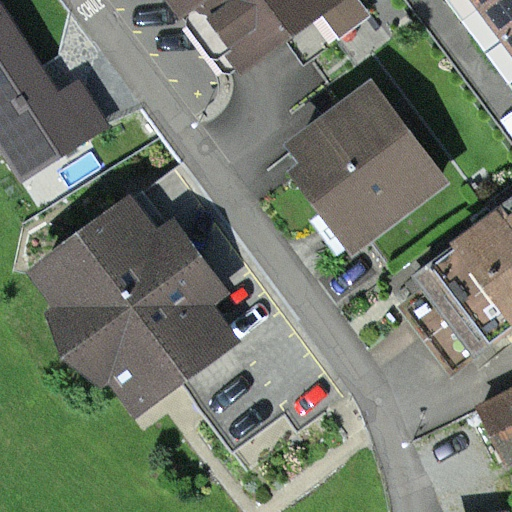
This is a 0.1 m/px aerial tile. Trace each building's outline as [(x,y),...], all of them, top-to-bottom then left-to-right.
[(4,0),(2,0),(0,1),(0,143),(22,178),(109,124),(95,102),(81,80),(62,92),(4,0)] [(173,0),(231,77),(335,0),(173,0)] [(511,0),(481,0),(510,37),(511,40),(511,0)] [(436,179),(365,85),(294,138),(309,158),(294,169),(350,243),(436,179)] [(173,172),(43,269),(142,401),(189,367),(240,436),(324,374),(173,172)] [(426,289),(402,308),(453,373),(511,327),(511,208),(419,280),(422,284),(426,289)] [(511,393),(481,409),(509,464),(511,462),(511,393)]
